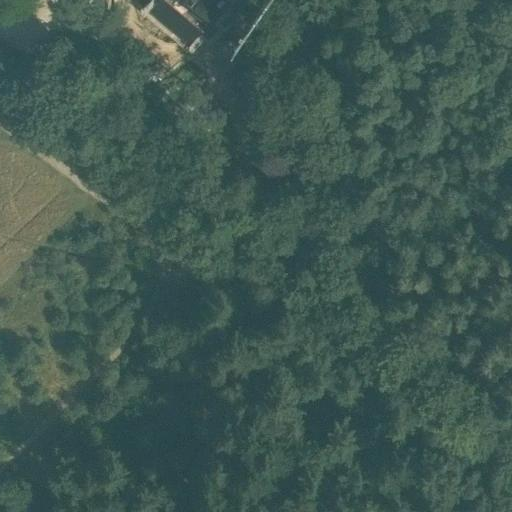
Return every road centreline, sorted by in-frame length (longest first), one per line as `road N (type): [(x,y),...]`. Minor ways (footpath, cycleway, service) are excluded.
road 1 (track): [(0,26),(511,454)]
road 2 (unknown): [(511,502),(436,456),(206,277)]
road 3 (unknown): [(0,487),(206,277)]
road 4 (track): [(289,0),(304,281)]
road 5 (unknown): [(206,277),(0,100)]
road 6 (track): [(0,129),(161,269)]
